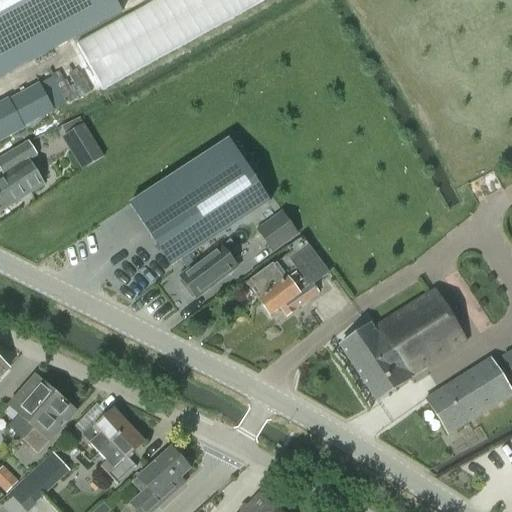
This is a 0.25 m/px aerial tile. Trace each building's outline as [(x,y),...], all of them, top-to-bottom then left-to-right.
[(113,0),(0,0),(0,82),(122,16),(113,0)] [(52,79),(39,86),(0,106),(0,141),(54,113),(53,111),(65,105),(52,79)] [(61,138),(82,172),(103,158),(104,158),(82,124),(61,138)] [(27,141),(0,158),(0,167),(6,176),(14,171),(28,161),(37,155),(27,141)] [(155,245),(178,264),(270,205),(228,143),(129,206),(155,245)] [(28,161),(14,171),(6,176),(0,179),(0,214),(45,185),(28,161)] [(281,214),(257,232),(272,253),(296,236),(281,214)] [(288,263),(308,248),(301,240),(287,250),(290,255),(248,287),(259,301),(259,302),(287,281),(284,278),(294,271),(288,263)] [(184,289),(191,300),(194,297),(196,300),(236,269),(227,256),(236,250),(230,241),(221,248),(220,247),(180,278),(187,287),(184,289)] [(259,302),(259,301),(258,302),(270,318),(280,310),(286,318),(318,295),(312,287),(327,275),(308,248),(288,263),(294,271),(284,278),(287,281),(259,302)] [(409,379),(466,343),(435,293),(374,331),(371,328),(340,348),(376,403),(410,380),(409,379)] [(339,343),(373,321),(368,314),(334,336),(339,343)] [(511,348),(503,352),(511,371),(511,348)] [(511,396),(511,395),(491,362),(490,360),(426,400),(448,436),(511,396)] [(0,378),(9,370),(0,361),(0,378)] [(20,438),(24,441),(34,429),(31,426),(57,396),(35,377),(9,407),(19,416),(9,427),(20,438)] [(34,429),(24,441),(38,454),(48,445),(76,413),(57,396),(31,426),(34,429)] [(99,456),(129,429),(114,413),(94,431),(91,428),(82,437),(99,456)] [(144,445),(129,429),(99,456),(107,465),(102,470),(101,469),(101,470),(117,488),(118,487),(118,486),(135,470),(136,471),(137,470),(128,460),(144,445)] [(171,450),(131,485),(139,494),(128,504),(135,511),(155,511),(181,489),(176,484),(190,471),(171,450)] [(22,508),(66,468),(54,454),(9,494),(22,508)] [(18,483),(2,467),(0,468),(0,489),(6,496),(18,483)] [(276,511),(260,496),(244,511),(276,511)]
